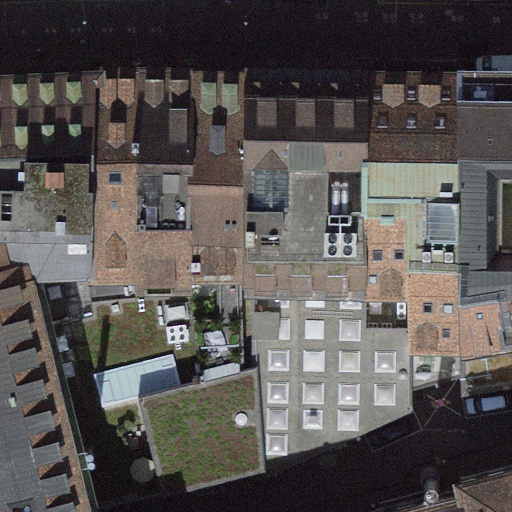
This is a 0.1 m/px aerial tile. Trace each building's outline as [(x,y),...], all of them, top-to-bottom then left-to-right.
[(91,270),(95,75),(0,79),(0,263),(28,256),(32,272),(89,270),(91,270)] [(133,255),(140,76),(118,76),(95,75),(91,270),(89,270),(92,301),(136,296),(136,293),(133,255)] [(167,76),(140,76),(133,255),(136,293),(189,289),(192,289),(188,264),(189,249),(188,249),(193,76),(167,76)] [(219,76),(193,76),(188,249),(189,249),(188,264),(192,289),(189,289),(200,378),(239,368),(237,263),(244,248),(246,77),(219,76)] [(364,284),(366,79),(306,78),(246,77),(244,248),(237,263),(245,263),(244,279),(253,279),(252,364),(262,468),(267,472),(412,407),(412,387),(409,284),(364,284)] [(457,117),(458,81),(412,80),(366,79),(364,284),(409,284),(412,387),(461,374),(460,343),(463,343),(462,116),(457,117)] [(460,343),(461,374),(462,394),(511,385),(511,81),(458,81),(457,117),(462,116),(463,343),(460,343)] [(91,511),(262,468),(252,364),(239,368),(200,378),(189,289),(136,293),(136,296),(92,301),(89,270),(32,272),(28,256),(0,263),(0,511),(91,511)] [(511,511),(511,464),(459,478),(462,488),(367,511),(511,511)]
